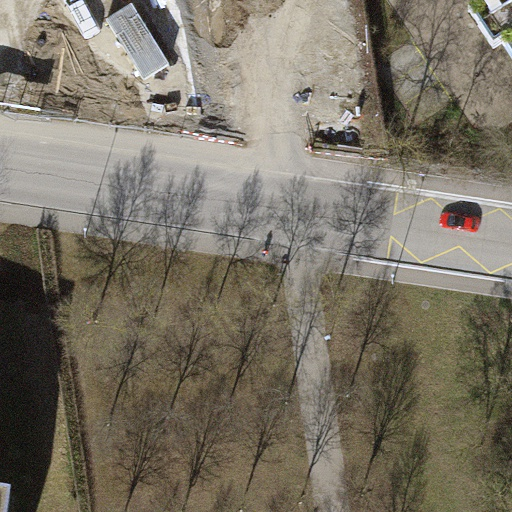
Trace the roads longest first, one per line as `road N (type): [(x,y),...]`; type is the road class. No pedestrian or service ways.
road 1 (motorway): [(101,0),(176,511)]
road 2 (residential): [(511,243),(0,170)]
road 3 (motorway): [(317,511),(248,0)]
